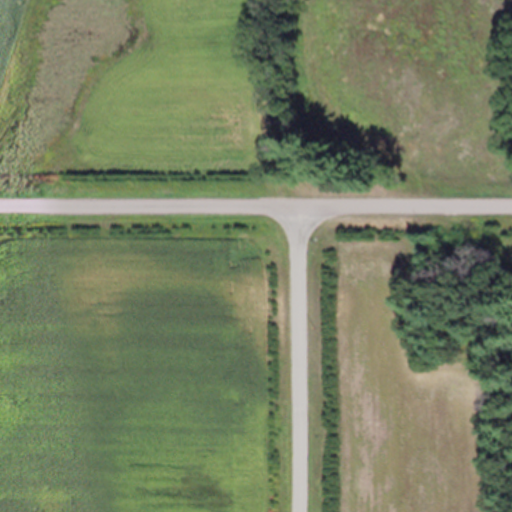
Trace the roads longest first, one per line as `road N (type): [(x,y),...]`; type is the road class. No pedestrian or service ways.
road 1 (residential): [(0,210),(511,210)]
road 2 (residential): [(295,511),(294,212)]
